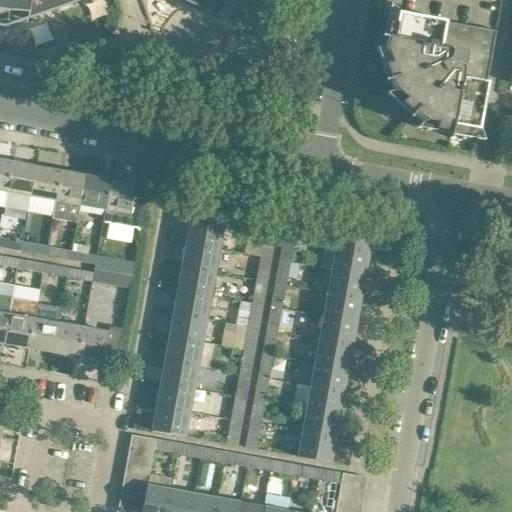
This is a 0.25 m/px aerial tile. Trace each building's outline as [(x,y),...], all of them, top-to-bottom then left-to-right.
[(180,0),(218,18),(219,18),(229,0),(0,0),(0,26),(4,28),(82,0),(180,0)] [(491,59),(496,31),(397,13),(395,24),(389,23),(386,37),(380,36),(380,38),(386,39),(383,52),(387,53),(390,63),(384,65),(389,79),(383,81),(384,83),(389,81),(393,93),(397,92),(405,99),(401,104),(412,114),(408,118),(409,120),(413,115),(423,123),(425,121),(436,123),(435,129),(450,132),(449,138),(450,138),(452,132),(466,135),(467,129),(478,131),(487,83),(483,82),(487,59),(491,59)] [(0,190),(5,192),(10,163),(0,160),(0,190)] [(10,163),(5,192),(30,196),(36,167),(10,163)] [(30,196),(56,201),(61,172),(36,167),(30,196)] [(61,172),(56,201),(52,221),(77,225),(80,205),(85,176),(61,172)] [(80,205),(104,210),(110,181),(85,176),(80,205)] [(146,199),(133,197),(135,185),(110,181),(104,210),(129,214),(128,222),(129,222),(142,224),(146,199)] [(222,227),(226,203),(227,202),(195,197),(191,221),(222,227)] [(275,236),(280,212),(269,210),(264,234),(275,236)] [(288,213),(283,238),(294,240),(299,216),(299,215),(288,213)] [(191,221),(186,244),(218,250),(222,227),(191,221)] [(372,229),(341,223),(341,224),(336,247),(368,253),(372,229)] [(271,260),(275,236),(264,234),(260,258),(271,260)] [(290,263),(294,240),(283,238),(279,261),(290,263)] [(0,239),(0,248),(20,252),(22,243),(0,239)] [(39,246),(22,243),(20,252),(37,255),(39,246)] [(186,244),(182,268),(214,273),(218,250),(186,244)] [(364,276),(368,253),(336,247),(332,270),(364,276)] [(47,248),(46,257),(70,261),(72,252),(47,248)] [(72,252),(70,261),(95,266),(96,257),(72,252)] [(19,260),(0,256),(0,265),(17,269),(19,260)] [(96,257),(95,266),(94,270),(103,271),(119,274),(121,261),(96,257)] [(267,283),(271,260),(260,258),(256,281),(267,283)] [(17,269),(43,273),(44,264),(19,260),(17,269)] [(285,286),(290,263),(279,261),(274,284),(285,286)] [(51,265),(50,275),(67,278),(69,269),(51,265)] [(182,268),(178,291),(209,297),(214,273),(182,268)] [(93,273),(69,269),(67,278),(92,282),(93,273)] [(364,276),(332,270),(328,294),(359,299),(364,276)] [(103,271),(101,284),(117,287),(119,274),(103,271)] [(263,306),(267,283),(256,281),(252,304),(263,306)] [(281,309),(285,286),(274,284),(270,307),(281,309)] [(178,291),(174,314),(205,320),(209,297),(178,291)] [(355,323),(359,299),(328,294),(324,317),(355,323)] [(0,343),(4,344),(9,315),(12,299),(0,296),(0,343)] [(34,320),(37,306),(37,303),(12,299),(9,315),(4,344),(29,349),(34,320)] [(259,329),(263,306),(252,304),(248,327),(259,329)] [(54,353),(59,324),(61,310),(37,306),(34,320),(29,349),(54,353)] [(277,333),(281,309),(270,307),(266,331),(277,333)] [(174,314),(169,337),(201,343),(205,320),(174,314)] [(355,323),(324,317),(320,340),(351,346),(355,323)] [(54,353),(78,358),(83,328),(59,324),(54,353)] [(83,328),(78,358),(103,362),(105,352),(116,354),(117,354),(121,329),(110,327),(108,333),(83,328)] [(254,353),(259,329),(248,327),(243,351),(254,353)] [(273,356),(277,333),(266,331),(262,354),(273,356)] [(169,337),(165,360),(197,366),(201,343),(169,337)] [(347,369),(351,346),(320,340),(315,363),(347,369)] [(250,376),(254,353),(243,351),(239,374),(250,376)] [(268,379),(273,356),(262,354),(257,377),(268,379)] [(165,360),(161,384),(192,389),(197,366),(165,360)] [(347,369),(315,363),(311,387),(343,392),(347,369)] [(246,399),(250,376),(239,374),(235,397),(246,399)] [(264,402),(268,379),(257,377),(253,400),(264,402)] [(161,384),(157,407),(188,413),(192,389),(161,384)] [(338,416),(343,392),(311,387),(307,410),(338,416)] [(242,422),(246,399),(235,397),(231,420),(242,422)] [(260,426),(264,402),(253,400),(249,424),(260,426)] [(157,407),(152,431),(184,437),(188,413),(157,407)] [(338,416),(307,410),(303,433),(334,439),(338,416)] [(238,446),(242,422),(231,420),(226,444),(238,446)] [(255,449),(260,426),(249,424),(244,447),(255,449)] [(330,463),(334,439),(303,433),(298,457),(330,463)] [(131,436),(129,448),(152,452),(152,450),(153,450),(155,440),(131,436)] [(153,450),(177,454),(179,444),(155,440),(153,450)] [(177,454),(200,458),(202,448),(179,444),(177,454)] [(150,464),(152,452),(129,448),(127,460),(150,464)] [(202,448),(200,458),(224,463),(225,453),(202,448)] [(249,457),(225,453),(224,463),(247,467),(249,457)] [(249,457),(247,467),(270,471),(272,461),(249,457)] [(127,460),(124,473),(148,477),(150,464),(127,460)] [(295,465),(272,461),(270,471),(294,475),(295,465)] [(295,465),(294,475),(317,480),(319,470),(295,465)] [(317,480),(340,484),(341,474),(319,470),(317,480)] [(146,488),(148,477),(124,473),(122,485),(146,489),(146,488)] [(342,486),(364,490),(366,478),(341,474),(340,484),(342,484),(342,486)] [(122,485),(120,497),(143,502),(146,489),(122,485)] [(362,503),(364,490),(342,486),(340,499),(362,503)] [(165,511),(169,492),(146,488),(146,489),(143,502),(141,511),(165,511)] [(189,511),(193,496),(169,492),(165,511),(189,511)] [(189,511),(214,511),(216,500),(193,496),(189,511)] [(125,511),(141,511),(143,502),(120,497),(118,511),(125,511)] [(340,511),(360,511),(362,503),(340,499),(337,511),(340,511)] [(238,511),(240,505),(216,500),(214,511),(238,511)]
